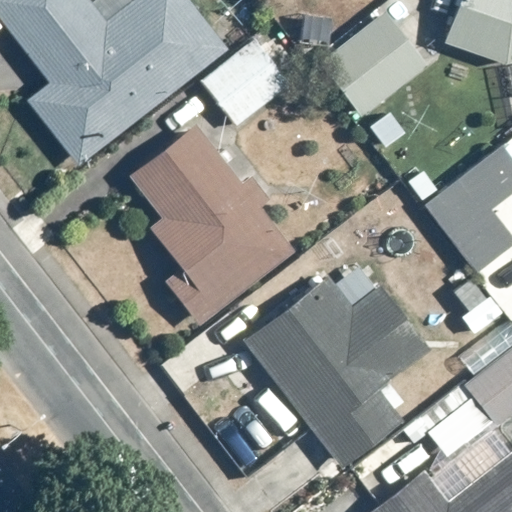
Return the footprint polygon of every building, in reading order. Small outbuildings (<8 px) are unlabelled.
[(132,0),(106,20),(90,0),(0,0),(0,18),(50,83),(27,100),(78,166),(230,49),(192,0),(132,0)] [(511,0),(460,0),(445,44),(507,65),(511,64),(511,0)] [(400,21),(385,4),(315,58),(359,114),(430,59),(400,21)] [(287,81),(249,36),(195,81),(233,126),(287,81)] [(242,184),(197,125),(129,176),(160,218),(149,227),(180,267),(163,280),(198,326),(297,251),(262,205),(270,199),(252,176),(242,184)] [(511,188),(511,161),(497,141),(419,200),(473,270),(511,240),(487,207),(511,188)] [(453,265),(394,183),(364,206),(423,287),(453,265)] [(328,275),(243,339),(341,468),(402,422),(378,391),(432,351),(382,285),(353,307),(328,275)] [(425,470),(369,511),(511,511),(511,452),(448,501),(425,470)]
